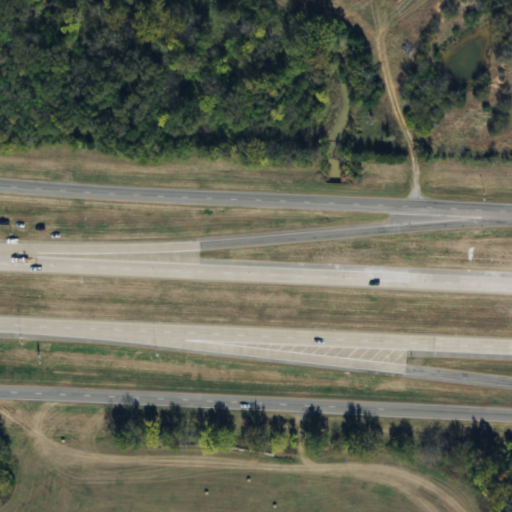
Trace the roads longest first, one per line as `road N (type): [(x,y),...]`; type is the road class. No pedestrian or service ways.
road 1 (motorway): [(511,219),(0,250)]
road 2 (secondary): [(511,211),(0,184)]
road 3 (motorway): [(0,324),(511,347)]
road 4 (motorway): [(511,283),(0,260)]
road 5 (motorway): [(80,328),(511,382)]
road 6 (secondary): [(0,392),(369,409)]
road 7 (secondary): [(369,409),(511,415)]
